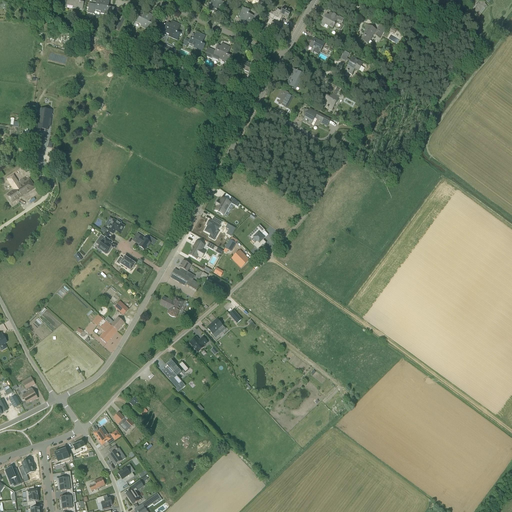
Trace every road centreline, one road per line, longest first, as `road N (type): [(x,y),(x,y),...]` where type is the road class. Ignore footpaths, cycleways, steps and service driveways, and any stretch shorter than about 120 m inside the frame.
road 1 (unclassified): [(82,429),(267,256),(320,193)]
road 2 (track): [(267,256),(511,432)]
road 3 (track): [(442,33),(320,193),(234,144)]
road 4 (unclassified): [(162,272),(282,57)]
road 5 (unclassified): [(60,398),(100,375),(162,272)]
road 6 (residential): [(282,57),(147,0)]
